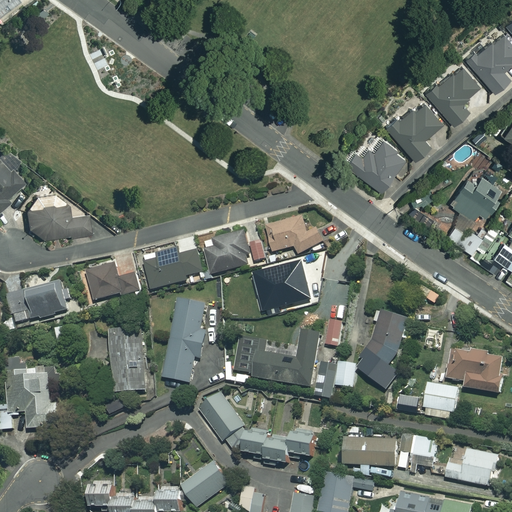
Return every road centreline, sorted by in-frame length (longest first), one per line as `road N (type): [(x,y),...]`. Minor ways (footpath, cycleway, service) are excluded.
road 1 (residential): [(307,485),(231,463),(191,416),(176,412),(86,449),(31,482),(4,511)]
road 2 (residential): [(6,250),(55,256),(270,205),(319,178)]
road 3 (residential): [(83,0),(319,178)]
road 4 (residential): [(319,178),(511,313)]
